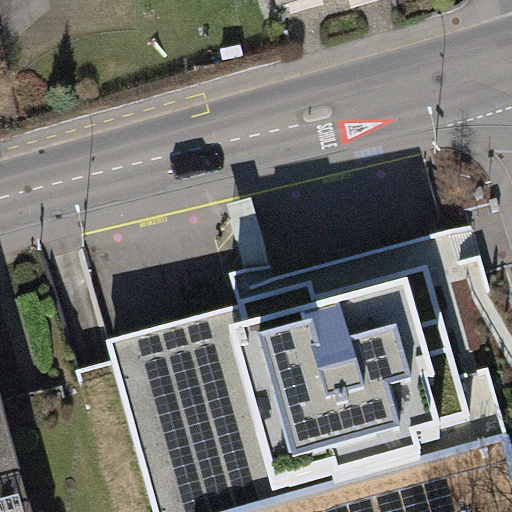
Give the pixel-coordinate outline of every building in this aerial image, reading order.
[(365,0),(269,0),(277,25),(365,0)] [(473,262),(217,332),(242,413),(496,340),(473,262)] [(502,360),(496,340),(242,413),(265,496),(497,429),(479,367),(502,360)] [(23,511),(0,430),(0,511),(23,511)] [(511,511),(511,490),(501,451),(280,511),(511,511)]
